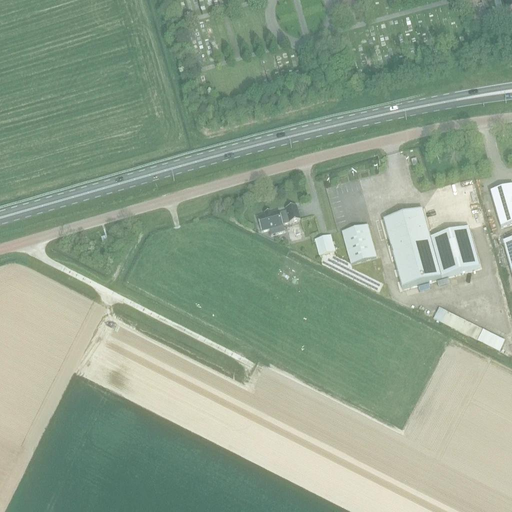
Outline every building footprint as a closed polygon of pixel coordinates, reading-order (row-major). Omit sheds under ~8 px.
[(337,0),(340,9),(358,4),(356,0),(337,0)] [(511,0),(499,0),(504,14),(511,11),(511,0)] [(511,186),(490,193),(500,229),(511,225),(511,186)] [(264,216),(257,219),(261,233),(269,231),(271,237),(284,233),(282,226),(300,221),(296,206),(285,209),(286,212),(279,214),(279,212),(271,215),(271,213),(264,215),(264,216)] [(422,211),(383,222),(401,290),(441,279),(479,269),(468,229),(430,240),(422,211)] [(342,233),(351,266),(376,259),(367,226),(342,233)] [(330,236),(315,241),(319,256),(334,251),(330,236)] [(511,240),(503,243),(511,274),(511,240)] [(506,341),(440,309),(434,320),(500,353),(506,341)]
